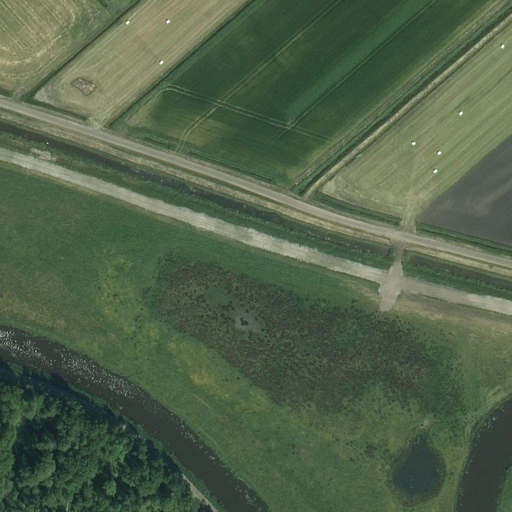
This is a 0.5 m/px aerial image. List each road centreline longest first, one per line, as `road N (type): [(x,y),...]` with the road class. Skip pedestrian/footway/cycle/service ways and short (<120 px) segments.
road 1 (unclassified): [(511,264),(332,217),(0,102)]
road 2 (track): [(208,511),(147,445),(110,419),(0,370)]
